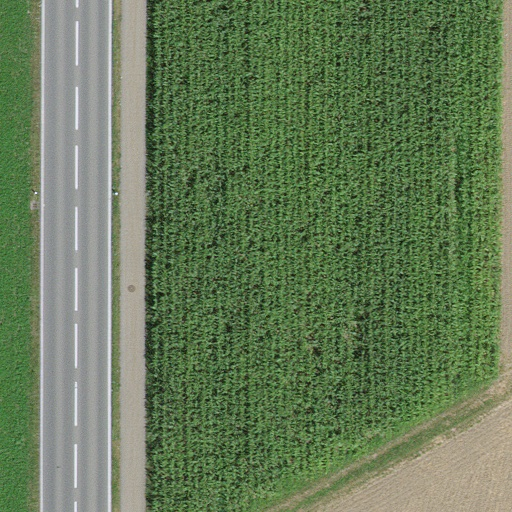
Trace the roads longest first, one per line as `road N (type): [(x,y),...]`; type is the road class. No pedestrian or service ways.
road 1 (primary): [(76,511),(76,0)]
road 2 (track): [(265,511),(511,365)]
